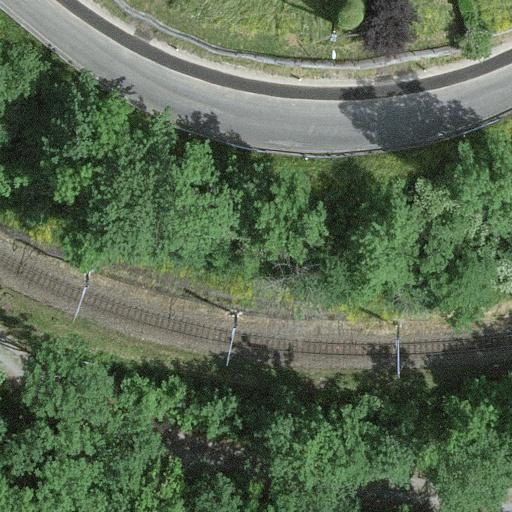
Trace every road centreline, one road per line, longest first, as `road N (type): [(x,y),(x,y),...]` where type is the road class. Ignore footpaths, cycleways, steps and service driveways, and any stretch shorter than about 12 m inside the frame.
road 1 (track): [(0,348),(65,395),(139,429),(247,462),(511,499)]
road 2 (tertiary): [(511,86),(381,121),(265,119),(158,85),(100,55),(35,0)]
